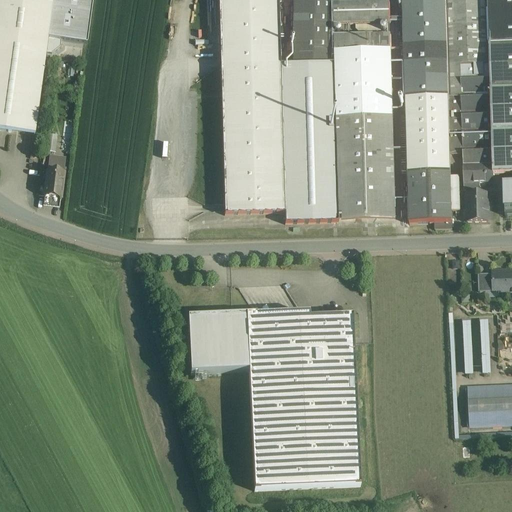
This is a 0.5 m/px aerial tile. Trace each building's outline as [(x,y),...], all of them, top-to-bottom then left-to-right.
[(0,0),(0,131),(5,132),(12,133),(35,136),(46,53),(48,39),(53,6),(40,4),(41,1),(42,1),(42,0),(0,0)] [(93,0),(53,0),(53,6),(48,39),(46,53),(52,54),(60,47),(61,41),(87,44),(93,0)] [(278,0),(218,0),(224,217),(285,216),(281,68),(278,0)] [(332,0),(292,0),(293,68),(333,67),(333,55),(333,39),(333,27),(332,6),(332,0)] [(402,0),(406,100),(448,99),(461,98),(462,144),(450,145),(450,156),(460,155),(460,152),(463,152),(464,185),(480,184),(493,184),(493,176),(492,167),(500,167),(499,153),(498,154),(498,149),(492,149),(492,133),(490,91),(489,47),(489,26),(498,26),(498,17),(488,18),(487,0),(402,0)] [(511,0),(487,0),(488,18),(498,17),(498,26),(489,26),(489,47),(511,46),(511,0)] [(332,6),(333,27),(391,25),(390,5),(332,6)] [(333,39),(333,55),(391,53),(391,37),(333,39)] [(511,46),(489,47),(490,91),(511,89),(511,46)] [(391,53),(333,55),(333,67),(335,121),(337,220),(396,219),(391,53)] [(337,220),(333,67),(293,68),(281,68),(285,216),(285,227),(337,225),(337,220)] [(511,89),(490,91),(492,133),(511,132),(511,89)] [(461,98),(448,99),(450,145),(462,144),(461,98)] [(450,145),(448,99),(406,100),(408,176),(450,174),(450,156),(450,145)] [(511,132),(492,133),(492,149),(498,149),(498,154),(499,153),(500,167),(492,167),(493,176),(511,175),(511,132)] [(58,135),(48,134),(45,154),(56,155),(58,135)] [(49,164),(64,166),(65,159),(50,157),(49,164)] [(64,166),(49,164),(48,172),(63,174),(64,166)] [(48,172),(47,172),(44,197),(61,200),(64,174),(63,174),(48,172)] [(450,174),(408,176),(409,226),(435,225),(452,224),(452,212),(451,178),(450,174)] [(459,177),(451,178),(452,212),(460,212),(459,177)] [(480,184),(464,185),(464,193),(468,193),(468,195),(480,195),(480,192),(481,192),(481,189),(480,189),(480,184)] [(468,195),(466,195),(467,224),(489,223),(488,195),(480,195),(468,195)] [(64,208),(64,200),(48,199),(48,207),(64,208)] [(511,272),(492,273),(492,279),(493,291),(493,293),(494,293),(494,292),(508,292),(508,293),(511,292),(511,272)] [(352,318),(309,320),(309,315),(246,319),(249,374),(254,493),(360,488),(352,318)] [(249,374),(246,319),(188,322),(191,377),(249,374)] [(491,319),(482,320),(484,373),(493,373),(491,319)] [(472,320),(463,321),(466,374),(475,373),(472,320)] [(511,389),(469,392),(470,428),(511,425),(511,389)]
